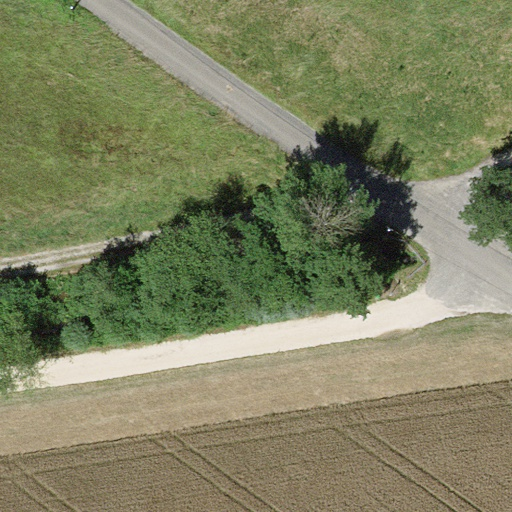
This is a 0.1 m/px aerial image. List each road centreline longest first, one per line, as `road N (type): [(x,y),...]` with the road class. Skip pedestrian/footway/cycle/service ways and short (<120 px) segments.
road 1 (track): [(509,271),(406,311),(0,382)]
road 2 (unclassified): [(89,0),(511,273)]
road 3 (track): [(0,271),(160,246),(367,185)]
